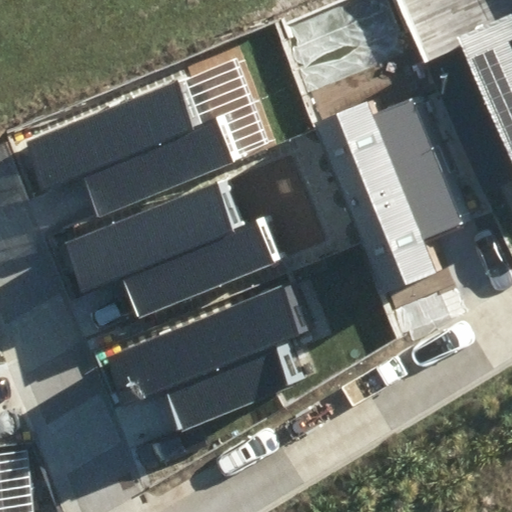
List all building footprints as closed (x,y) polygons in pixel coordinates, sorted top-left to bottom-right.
[(511,8),(454,36),(511,157),(511,8)] [(32,131),(50,179),(105,158),(122,201),(253,152),(235,105),(212,114),(196,70),(32,131)] [(72,234),(90,282),(145,262),(161,304),(292,255),(275,209),(252,217),(236,173),(72,234)] [(130,338),(146,380),(176,369),(195,417),(313,372),(297,330),(331,317),(312,268),(130,338)] [(0,439),(0,511),(41,511),(32,436),(0,439)]
